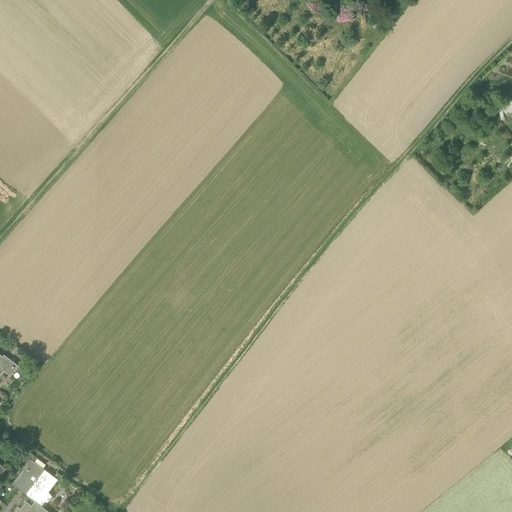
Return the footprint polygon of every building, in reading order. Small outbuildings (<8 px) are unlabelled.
[(497,103),(501,108),(510,101),(506,95),(497,103)] [(511,103),(510,101),(501,108),(511,122),(511,103)] [(0,371),(2,368),(7,372),(15,362),(4,354),(2,356),(0,354),(0,371)] [(45,464),(33,455),(30,460),(33,462),(42,469),(45,464)] [(20,465),(25,469),(27,470),(33,462),(30,460),(26,457),(20,465)] [(22,488),(27,491),(43,470),(42,469),(33,462),(27,470),(25,469),(13,485),(19,489),(20,490),(22,488)] [(30,498),(34,501),(37,503),(49,487),(55,479),(54,478),(43,470),(27,491),(25,494),(30,498)] [(55,479),(60,483),(64,478),(57,473),(54,478),(55,479)] [(37,503),(41,506),(53,490),(49,487),(37,503)] [(14,511),(48,511),(41,506),(37,503),(34,501),(31,506),(25,502),(20,509),(18,507),(14,511)]
